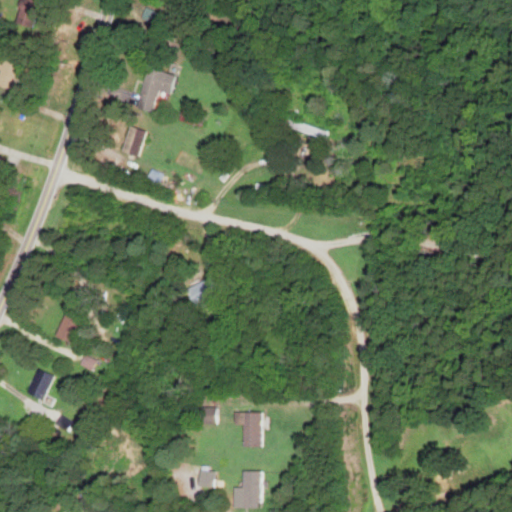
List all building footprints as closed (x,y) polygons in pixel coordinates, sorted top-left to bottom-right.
[(41,28),(47,0),(45,0),(26,0),(22,24),(41,28)] [(206,45),(206,23),(187,23),(187,45),(206,45)] [(2,85),(20,91),(29,64),(11,58),(2,85)] [(166,91),(181,95),(186,76),(156,67),(144,108),(160,113),(166,91)] [(208,114),(186,111),(184,123),(206,126),(208,114)] [(337,134),(296,116),(292,126),(333,144),(337,134)] [(144,158),(155,133),(138,125),(127,151),(144,158)] [(165,189),(170,177),(157,171),(152,184),(165,189)] [(228,292),(219,275),(194,288),(203,305),(228,292)] [(87,316),(71,311),(62,336),(79,342),(87,316)] [(60,374),(44,368),(33,393),(48,399),(60,374)] [(221,408),(205,408),(205,423),(221,423),(221,408)] [(270,411),(241,411),(241,423),(250,423),(250,445),(270,445),(270,411)] [(222,486),(222,470),(205,470),(205,486),(222,486)] [(241,486),(241,506),(270,506),(270,470),(249,470),(249,486),(241,486)]
